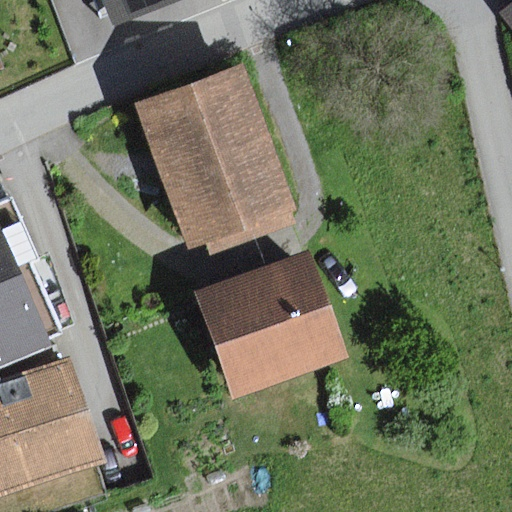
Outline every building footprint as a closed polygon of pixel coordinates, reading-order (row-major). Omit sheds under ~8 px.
[(97,0),(109,28),(179,0),(97,0)] [(511,0),(509,0),(493,13),(511,37),(511,0)] [(0,40),(0,80),(13,75),(0,40)] [(248,70),(140,109),(194,254),(217,246),(223,261),(307,230),(248,70)] [(0,384),(7,382),(3,373),(58,349),(55,344),(71,337),(41,267),(46,265),(21,202),(0,211),(0,209),(0,384)] [(319,258),(204,298),(241,402),(356,362),(319,258)] [(7,382),(0,384),(0,502),(110,466),(74,359),(7,382)]
